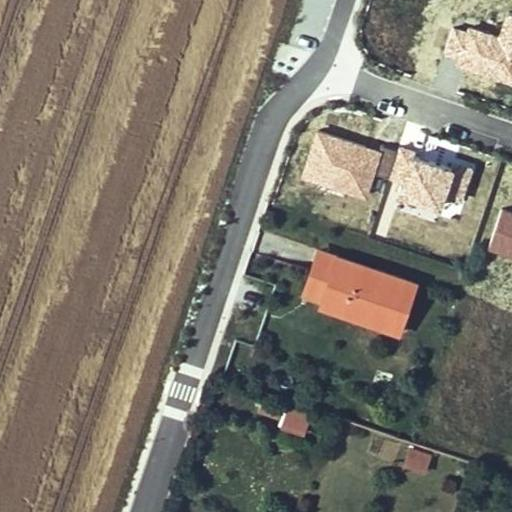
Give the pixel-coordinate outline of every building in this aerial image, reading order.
[(445,139),(429,182),(441,186),(457,143),(445,139)] [(457,143),(441,186),(487,204),(503,161),(457,143)] [(305,292),(323,299),(338,255),(320,249),(305,292)] [(338,255),(323,299),(321,305),(359,318),(360,313),(367,316),(366,320),(400,331),(417,282),(338,255)] [(262,400),(258,410),(280,418),(284,407),(262,400)] [(287,407),(282,424),(305,432),(311,414),(287,407)] [(405,463),(425,470),(430,455),(410,448),(405,463)]
